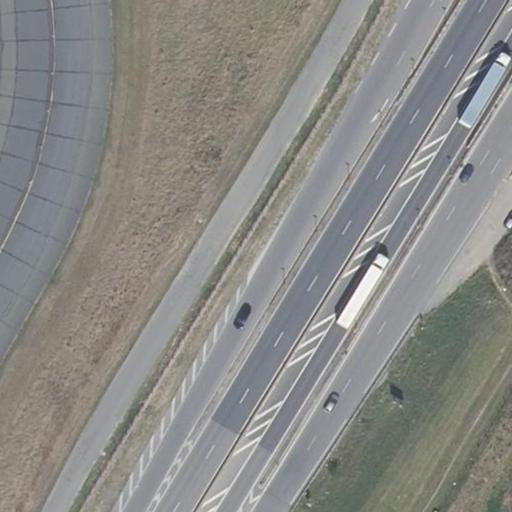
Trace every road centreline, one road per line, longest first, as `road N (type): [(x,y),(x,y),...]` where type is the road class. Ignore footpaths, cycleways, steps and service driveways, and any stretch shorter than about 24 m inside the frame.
road 1 (primary): [(490,0),(173,511)]
road 2 (primary): [(432,0),(139,511)]
road 3 (primary): [(227,511),(511,52)]
road 4 (primary): [(270,511),(511,133)]
road 5 (track): [(421,511),(511,360)]
